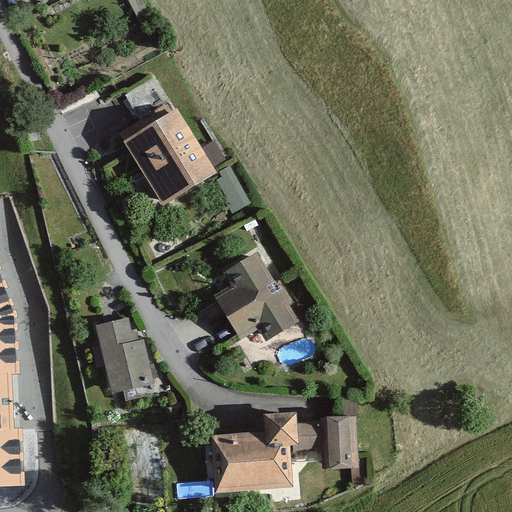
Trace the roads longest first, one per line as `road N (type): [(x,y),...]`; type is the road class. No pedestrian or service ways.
road 1 (residential): [(234,407),(189,386),(0,21)]
road 2 (residential): [(30,511),(45,499),(49,471),(32,314),(1,231)]
